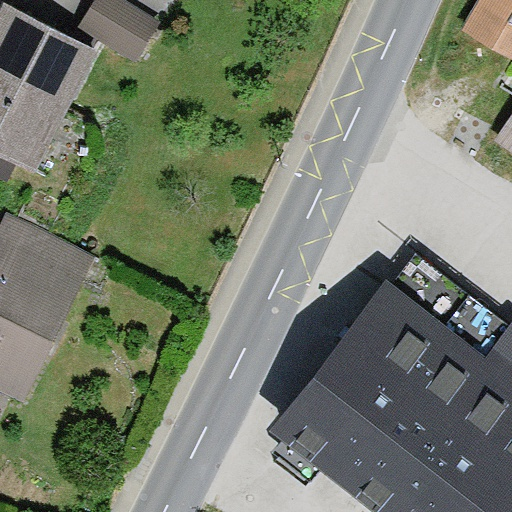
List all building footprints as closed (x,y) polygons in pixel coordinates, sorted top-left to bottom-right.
[(26,0),(0,0),(0,136),(49,158),(105,36),(26,0)] [(144,0),(93,0),(84,16),(139,51),(164,12),(144,0)] [(511,37),(511,113),(503,125),(511,131),(511,0),(471,0),(468,4),(511,37)] [(0,396),(23,408),(107,250),(20,204),(0,241),(0,396)] [(401,270),(286,412),(409,511),(511,511),(511,347),(506,355),(401,270)]
